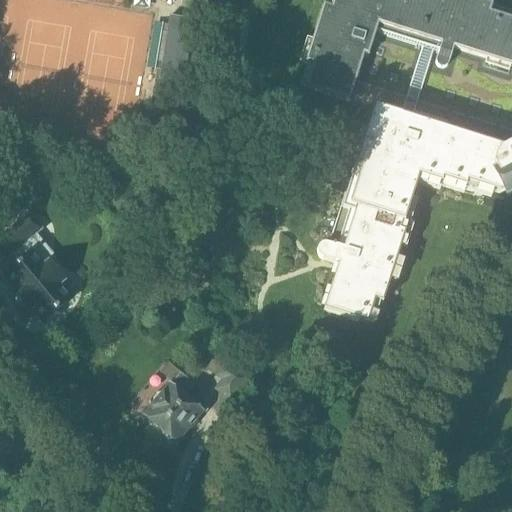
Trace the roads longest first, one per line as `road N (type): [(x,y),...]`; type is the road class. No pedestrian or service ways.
road 1 (residential): [(385,511),(406,432),(440,353),(493,276),(511,262)]
road 2 (residential): [(109,511),(62,478),(0,400)]
